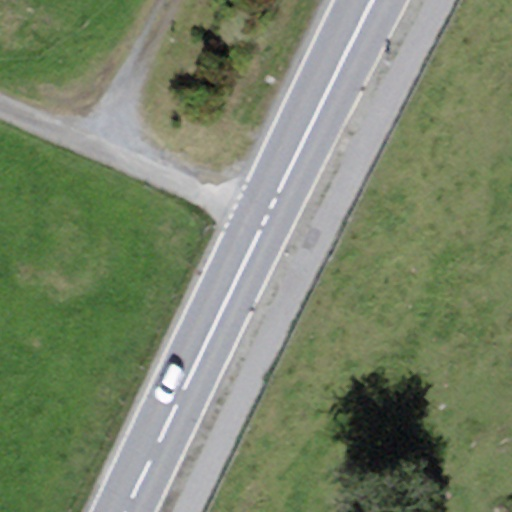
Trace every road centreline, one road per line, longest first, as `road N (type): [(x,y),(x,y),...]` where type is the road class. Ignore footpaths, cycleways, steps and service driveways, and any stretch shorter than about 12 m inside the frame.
road 1 (primary): [(374,0),(132,511)]
road 2 (track): [(92,147),(165,0)]
